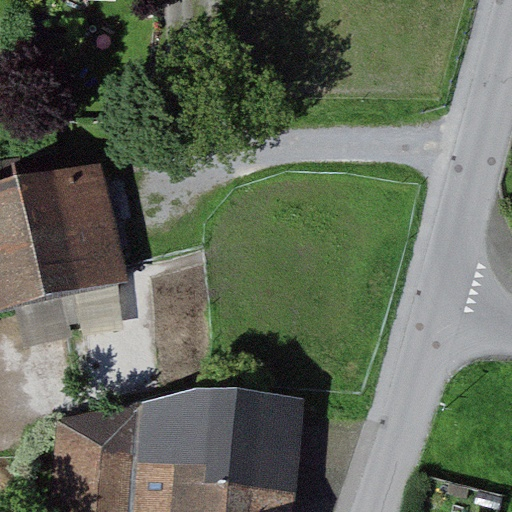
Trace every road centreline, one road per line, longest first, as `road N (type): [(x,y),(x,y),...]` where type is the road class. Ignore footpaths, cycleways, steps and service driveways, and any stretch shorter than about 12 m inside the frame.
road 1 (residential): [(447,308),(511,56)]
road 2 (residential): [(384,511),(447,308)]
